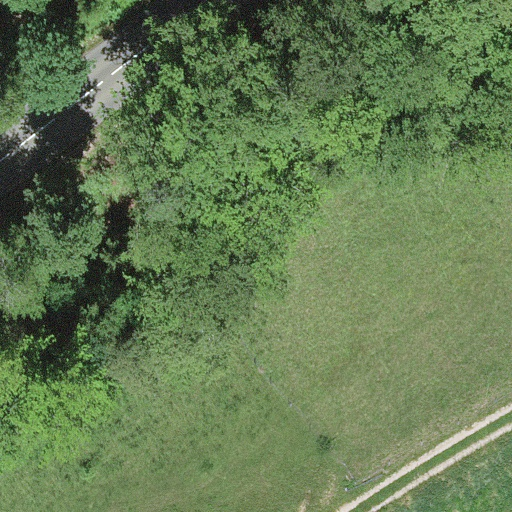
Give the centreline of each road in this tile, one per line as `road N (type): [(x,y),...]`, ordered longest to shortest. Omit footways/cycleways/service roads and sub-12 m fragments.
road 1 (tertiary): [(205,0),(0,160)]
road 2 (track): [(511,417),(368,511)]
